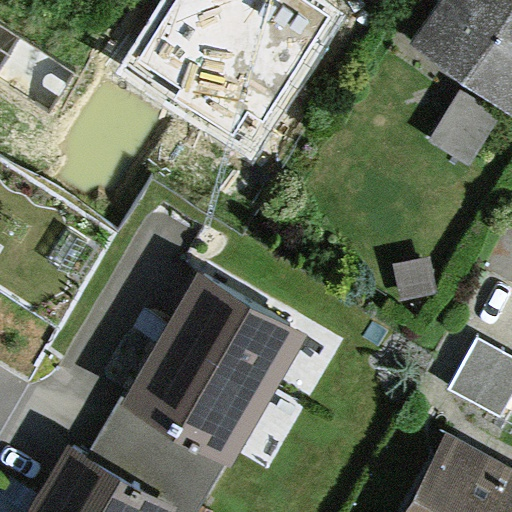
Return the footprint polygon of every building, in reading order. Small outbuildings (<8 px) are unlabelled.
[(231,0),(168,0),(128,66),(241,136),(300,42),(231,0)] [(511,0),(431,0),(411,30),(511,97),(511,0)] [(0,96),(40,121),(71,71),(0,26),(0,96)] [(502,109),(461,83),(428,134),(469,160),(502,109)] [(400,294),(437,287),(430,251),(393,258),(400,294)] [(163,330),(130,389),(232,448),(305,321),(202,262),(163,330)] [(511,386),(511,350),(477,331),(448,382),(499,411),(511,386)] [(511,511),(511,459),(446,425),(400,511),(511,511)] [(33,502),(27,511),(164,511),(175,494),(69,436),(33,502)]
